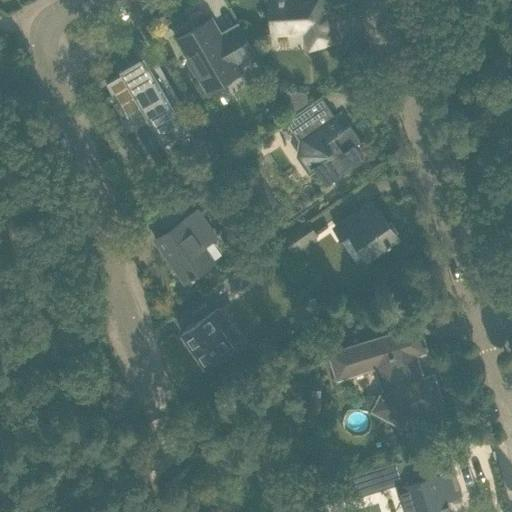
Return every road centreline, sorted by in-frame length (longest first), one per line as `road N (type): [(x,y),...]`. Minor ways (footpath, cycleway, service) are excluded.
road 1 (residential): [(152,418),(48,66),(43,27),(83,0)]
road 2 (residential): [(477,314),(384,0)]
